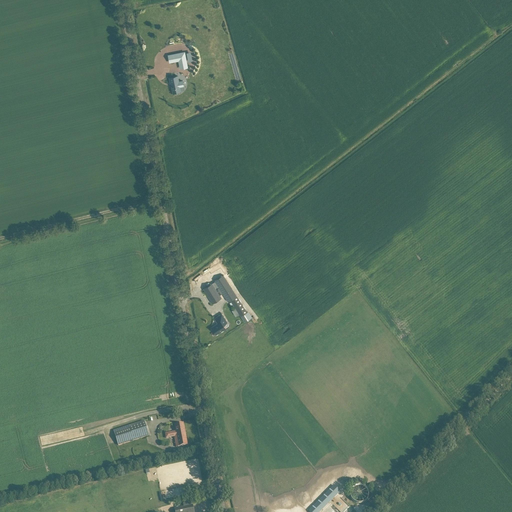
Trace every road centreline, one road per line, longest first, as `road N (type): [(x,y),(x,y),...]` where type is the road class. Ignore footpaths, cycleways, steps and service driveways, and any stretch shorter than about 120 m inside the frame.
road 1 (unclassified): [(224,511),(121,0)]
road 2 (track): [(511,376),(377,511)]
road 3 (track): [(0,238),(161,197)]
